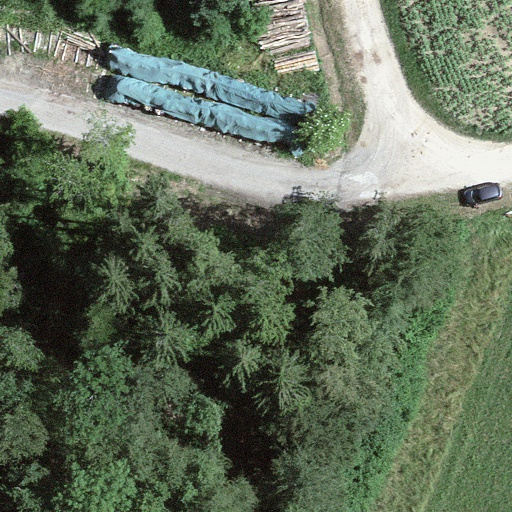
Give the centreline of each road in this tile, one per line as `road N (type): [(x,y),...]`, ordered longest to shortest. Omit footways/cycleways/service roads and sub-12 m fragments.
road 1 (track): [(0,95),(304,179),(418,164)]
road 2 (track): [(374,0),(381,57),(418,164),(511,161)]
